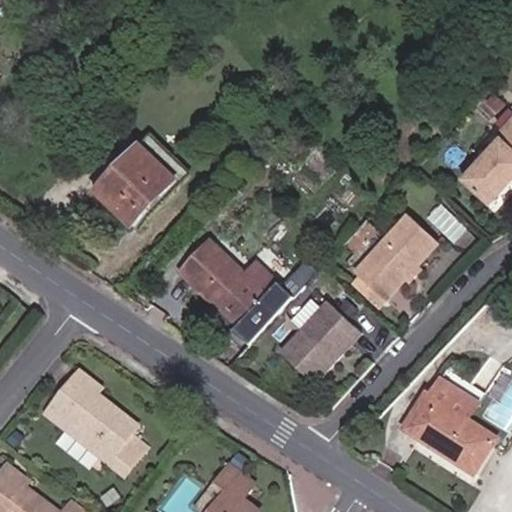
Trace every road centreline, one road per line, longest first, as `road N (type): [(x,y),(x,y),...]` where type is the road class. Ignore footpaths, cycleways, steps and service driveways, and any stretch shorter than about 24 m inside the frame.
road 1 (tertiary): [(322,457),(80,300)]
road 2 (residential): [(322,457),(511,250)]
road 3 (residential): [(0,410),(80,300)]
